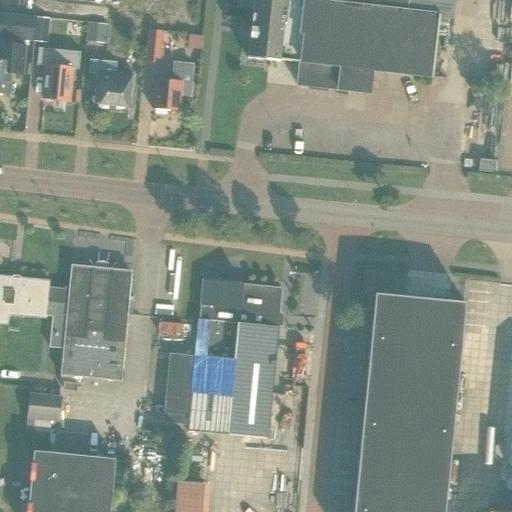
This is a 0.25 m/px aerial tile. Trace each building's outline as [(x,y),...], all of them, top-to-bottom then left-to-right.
[(84,0),(157,8),(158,0),(84,0)] [(337,89),(346,5),(305,0),(304,0),(254,0),(247,58),(278,62),(278,60),(299,62),(297,85),(337,89)] [(406,11),(407,0),(304,0),(305,0),(346,5),(406,11)] [(407,0),(406,11),(346,5),(337,89),(337,91),(370,95),(373,73),(430,79),(436,17),(453,19),(454,0),(407,0)] [(1,43),(0,42),(0,94),(8,95),(11,63),(22,64),(24,40),(32,41),(35,17),(0,13),(0,37),(2,38),(1,43)] [(33,41),(46,42),(48,18),(35,17),(33,41)] [(84,40),(105,42),(107,24),(86,21),(84,40)] [(145,62),(159,63),(162,32),(148,30),(145,62)] [(180,47),(194,47),(195,34),(181,34),(180,47)] [(36,62),(36,65),(42,65),(46,66),(43,99),(68,101),(71,69),(78,70),(78,69),(80,52),(43,48),(37,48),(36,62)] [(503,81),(511,80),(511,52),(504,53),(503,81)] [(130,89),(132,89),(133,74),(118,73),(118,75),(115,75),(116,62),(90,60),(89,73),(97,74),(94,104),(128,107),(130,89)] [(174,64),(172,81),(155,79),(152,109),(178,112),(179,95),(193,96),(196,66),(174,64)] [(478,171),(494,173),(495,161),(479,159),(478,171)] [(45,318),(45,315),(52,316),(49,347),(62,349),(60,375),(121,381),(129,300),(132,301),(133,298),(129,297),(131,274),(70,269),(68,289),(48,287),(49,281),(0,275),(0,323),(7,325),(8,315),(45,318)] [(199,306),(200,306),(199,320),(198,320),(187,431),(267,439),(281,289),(242,285),(242,284),(202,280),(199,306)] [(443,511),(464,303),(374,294),(352,511),(443,511)] [(151,334),(174,333),(173,316),(150,318),(151,334)] [(158,348),(157,416),(179,416),(181,349),(158,348)] [(27,418),(59,421),(61,397),(29,394),(27,418)] [(0,426),(14,426),(14,411),(0,411),(0,426)] [(109,511),(114,459),(33,451),(27,511),(109,511)] [(177,482),(174,511),(200,511),(203,484),(177,482)]
